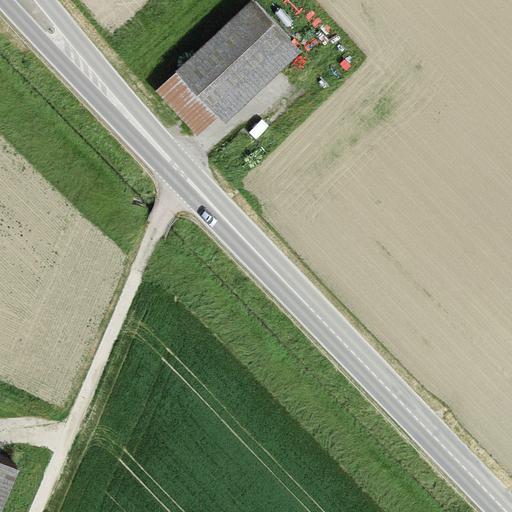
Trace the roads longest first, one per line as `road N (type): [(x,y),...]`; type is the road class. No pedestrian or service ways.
road 1 (secondary): [(511,511),(26,0)]
road 2 (track): [(36,511),(180,171)]
